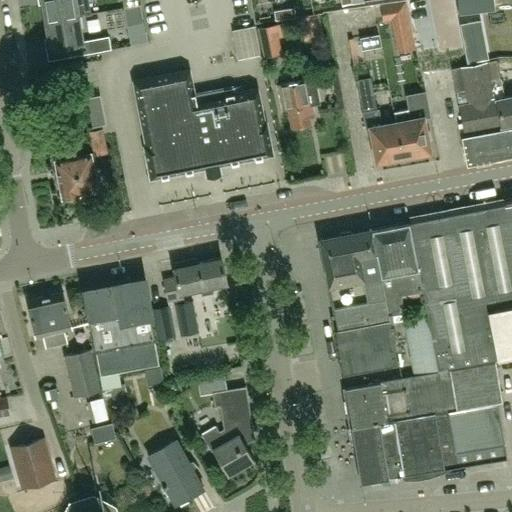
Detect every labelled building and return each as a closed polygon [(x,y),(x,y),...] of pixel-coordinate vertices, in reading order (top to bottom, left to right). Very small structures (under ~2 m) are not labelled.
[(42,0),(46,21),(77,15),(91,13),(88,0),(42,0)] [(48,60),(99,51),(111,49),(109,36),(81,40),(77,15),(46,21),(50,46),(46,47),(48,60)] [(286,21),(258,27),(264,56),(279,52),(276,36),(288,33),(286,21)] [(255,24),(236,30),(244,61),(264,56),(255,24)] [(482,46),(465,49),(467,61),(484,58),(482,46)] [(511,96),(504,98),(496,59),(474,64),(486,127),(500,124),(500,125),(511,122),(511,96)] [(486,127),(474,64),(452,68),(464,131),(486,127)] [(220,173),(218,165),(272,155),(266,123),(266,122),(264,123),(258,90),(258,89),(216,97),(215,90),(194,94),(192,81),(191,82),(188,70),(134,80),(146,145),(144,146),(144,147),(150,178),(205,168),(207,176),(220,173)] [(306,80),(278,85),(284,113),(287,112),(291,128),(310,124),(308,116),(314,115),(312,105),(319,104),(316,89),(314,78),(306,80)] [(414,157),(415,153),(429,151),(427,142),(429,141),(424,117),(429,116),(424,91),(407,94),(410,108),(395,112),(396,121),(404,156),(405,155),(407,158),(414,157)] [(363,111),(378,108),(375,92),(360,95),(363,111)] [(93,127),(104,124),(106,124),(100,95),(98,96),(87,98),(93,127)] [(404,156),(396,121),(381,124),(379,108),(378,108),(363,111),(366,127),(370,126),(376,161),(404,156)] [(511,124),(460,135),(466,164),(511,154),(511,124)] [(93,154),(106,151),(102,129),(89,132),(93,154)] [(56,161),(63,196),(64,196),(67,199),(75,197),(77,193),(78,194),(96,189),(89,154),(70,158),(65,134),(52,136),(57,161),(56,161)] [(511,202),(475,210),(504,357),(511,355),(511,202)] [(422,291),(438,370),(504,357),(475,210),(409,223),(416,257),(423,291),(422,291)] [(371,229),(378,264),(383,288),(388,315),(404,312),(400,295),(422,291),(423,291),(416,257),(409,223),(409,221),(371,229)] [(387,315),(388,315),(383,288),(378,264),(371,229),(320,239),(336,326),(337,326),(338,328),(335,328),(335,330),(388,321),(387,315)] [(176,277),(164,280),(168,300),(180,298),(181,303),(174,304),(180,335),(198,331),(190,290),(201,288),(202,293),(213,291),(212,286),(225,283),(220,258),(197,262),(197,258),(173,263),(176,277)] [(82,288),(88,323),(89,329),(91,328),(100,375),(158,364),(149,317),(151,317),(144,277),(127,280),(126,278),(100,283),(100,285),(82,288)] [(63,329),(71,327),(61,291),(27,300),(36,335),(44,333),(47,346),(66,341),(63,329)] [(175,336),(169,305),(152,309),(158,340),(175,336)] [(397,362),(388,321),(335,330),(342,373),(397,362)] [(0,356),(4,355),(0,339),(0,338),(0,415),(9,414),(6,397),(0,398),(0,356)] [(74,397),(100,390),(101,390),(91,348),(64,355),(74,397)] [(493,361),(438,370),(419,374),(426,414),(501,402),(493,361)] [(351,427),(424,415),(426,414),(419,374),(345,387),(345,388),(352,424),(352,425),(351,425),(351,427)] [(125,384),(102,390),(105,404),(128,398),(125,384)] [(245,444),(254,439),(244,387),(211,393),(213,407),(219,405),(223,429),(218,433),(215,427),(202,435),(210,449),(211,448),(226,474),(253,459),(245,444)] [(507,458),(497,403),(501,402),(426,414),(424,415),(434,470),(459,466),(460,467),(460,468),(461,468),(462,469),(463,469),(464,469),(465,468),(466,468),(466,467),(467,466),(467,465),(507,458)] [(434,470),(424,415),(351,427),(361,482),(434,470)] [(20,487),(54,477),(42,437),(8,447),(20,487)] [(174,503),(202,487),(175,440),(148,456),(174,503)]
